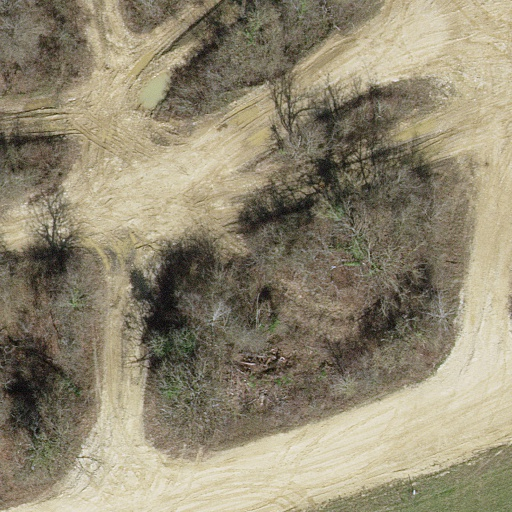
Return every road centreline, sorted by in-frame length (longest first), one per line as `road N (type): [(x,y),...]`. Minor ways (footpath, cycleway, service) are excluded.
road 1 (track): [(493,0),(124,199),(0,227)]
road 2 (track): [(105,0),(124,62),(116,511)]
road 3 (track): [(511,388),(139,511)]
